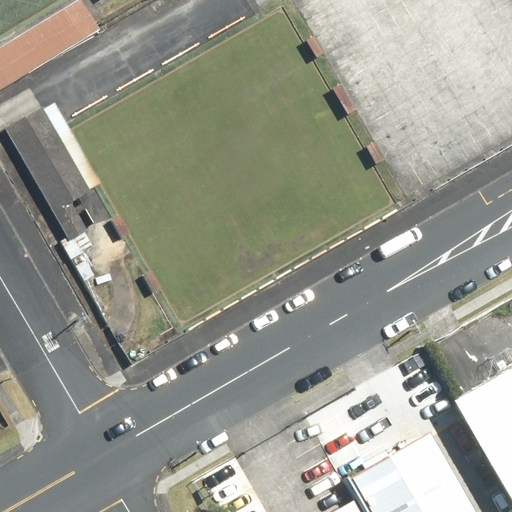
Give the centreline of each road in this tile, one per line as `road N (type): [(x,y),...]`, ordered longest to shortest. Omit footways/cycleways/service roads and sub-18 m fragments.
road 1 (secondary): [(101,457),(511,212)]
road 2 (residential): [(101,457),(0,282)]
